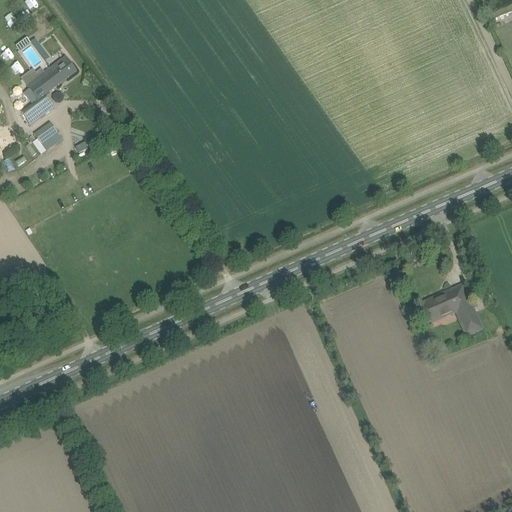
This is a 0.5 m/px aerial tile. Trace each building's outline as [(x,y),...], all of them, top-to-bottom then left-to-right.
[(35,0),(31,0),(25,4),(29,9),(38,3),(35,0)] [(34,41),(32,43),(39,52),(43,49),(36,39),(34,41)] [(57,64),(28,87),(38,101),(39,101),(43,98),(77,72),(69,61),(60,67),(57,64)] [(52,110),(43,98),(39,101),(38,101),(23,112),(33,125),(52,110)] [(38,140),(42,145),(58,134),(51,124),(35,135),(38,140)] [(104,133),(76,149),(80,155),(107,140),(104,133)] [(421,311),(422,313),(424,312),(429,325),(456,313),(467,336),(482,330),(463,286),(441,296),(442,298),(436,301),(436,300),(421,306),(423,310),(421,311)]
